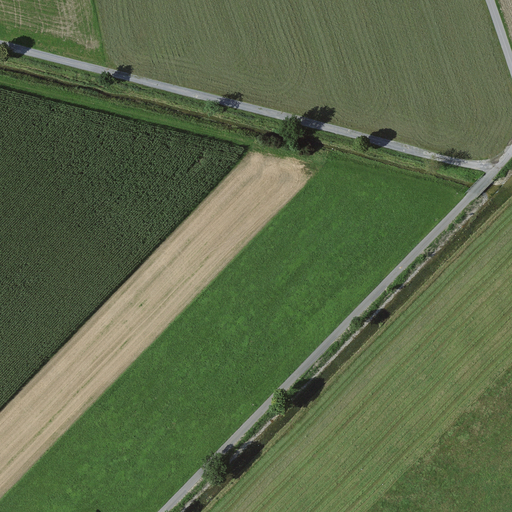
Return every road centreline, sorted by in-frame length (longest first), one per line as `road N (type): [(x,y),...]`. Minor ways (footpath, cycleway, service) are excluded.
road 1 (track): [(0,46),(497,168)]
road 2 (unclassified): [(162,511),(511,150)]
